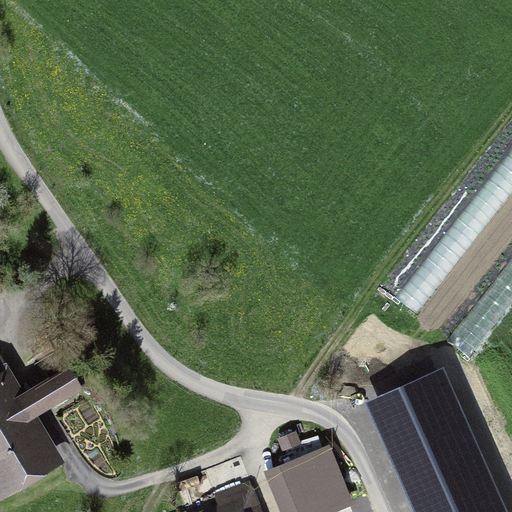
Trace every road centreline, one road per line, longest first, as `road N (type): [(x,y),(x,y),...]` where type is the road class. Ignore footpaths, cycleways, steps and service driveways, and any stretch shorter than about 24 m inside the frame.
road 1 (track): [(386,511),(335,423),(207,387),(155,353),(23,166),(0,114)]
road 2 (track): [(282,405),(256,432),(198,464),(121,486),(95,484),(71,458),(1,338),(17,299),(84,254)]
road 3 (track): [(282,405),(511,114)]
